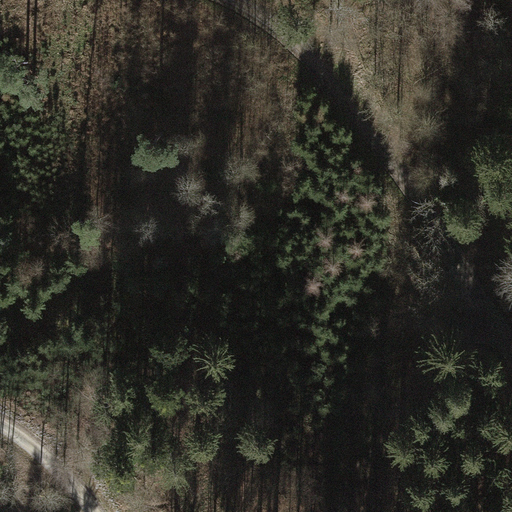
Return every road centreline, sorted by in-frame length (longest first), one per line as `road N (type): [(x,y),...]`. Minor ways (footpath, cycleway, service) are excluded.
road 1 (track): [(246,0),(317,67),(404,182),(460,260),(476,313)]
road 2 (track): [(0,419),(90,511)]
